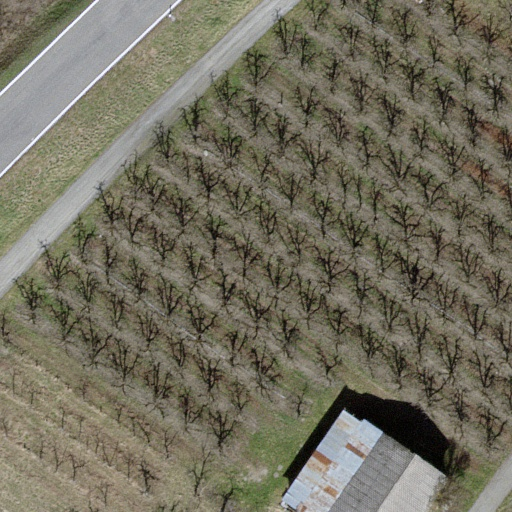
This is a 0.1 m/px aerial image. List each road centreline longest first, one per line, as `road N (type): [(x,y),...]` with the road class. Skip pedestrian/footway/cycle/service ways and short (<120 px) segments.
road 1 (track): [(0,283),(228,44),(283,0)]
road 2 (tertiary): [(138,0),(0,136)]
